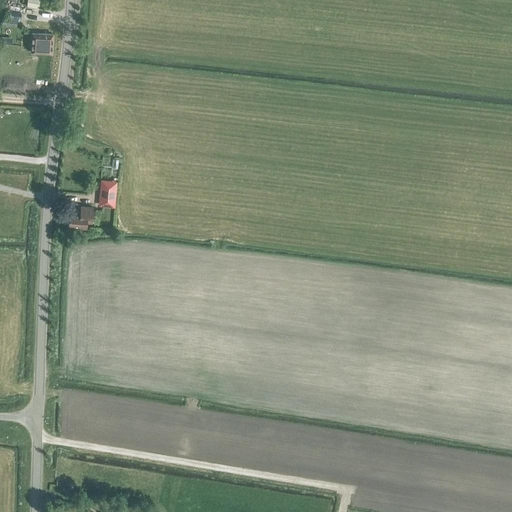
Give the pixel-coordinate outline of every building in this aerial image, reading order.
[(16,27),(17,18),(3,16),(2,25),(16,27)] [(38,33),(38,43),(32,42),(31,52),(37,52),(51,53),(53,34),(38,33)] [(8,45),(9,37),(1,37),(0,44),(8,45)] [(116,188),(100,186),(99,198),(115,200),(116,188)] [(69,211),(68,227),(86,229),(86,223),(92,223),(93,207),(80,206),(80,212),(69,211)]
